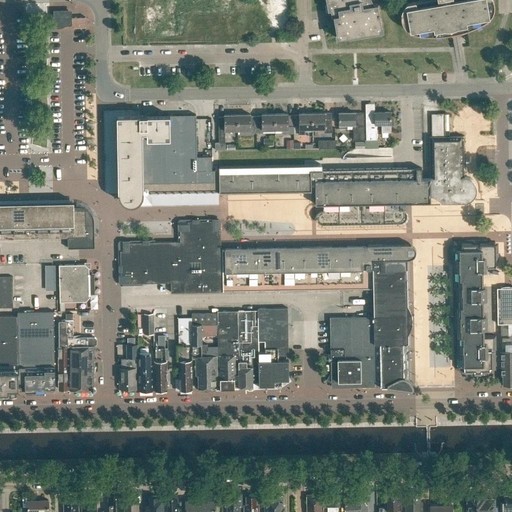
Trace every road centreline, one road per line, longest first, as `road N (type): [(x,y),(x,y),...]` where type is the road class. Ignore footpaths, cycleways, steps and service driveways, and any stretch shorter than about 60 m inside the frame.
road 1 (unclassified): [(511,471),(0,480)]
road 2 (residential): [(310,297),(105,301)]
road 3 (secondary): [(311,406),(106,409)]
road 4 (secondary): [(511,401),(311,406)]
road 5 (unclassified): [(303,92),(501,88)]
road 6 (unclassified): [(107,91),(303,92)]
